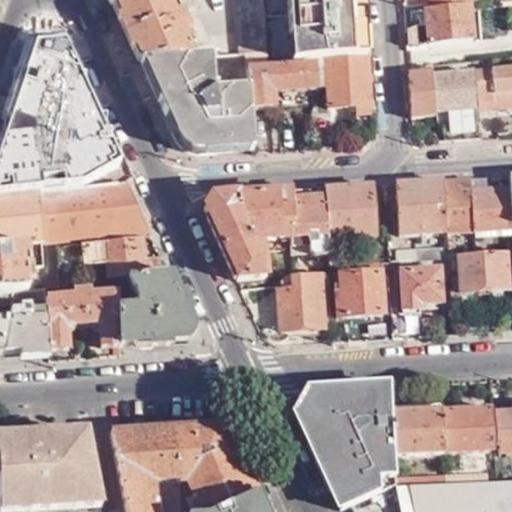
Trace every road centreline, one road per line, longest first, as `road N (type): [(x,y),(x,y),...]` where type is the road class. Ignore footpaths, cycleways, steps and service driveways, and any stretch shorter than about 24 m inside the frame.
road 1 (residential): [(246,380),(511,363)]
road 2 (residential): [(0,400),(246,380)]
road 3 (residential): [(398,167),(160,183)]
road 4 (residential): [(246,380),(160,183)]
road 5 (residential): [(160,183),(60,0)]
road 6 (residential): [(389,0),(398,167)]
road 7 (residential): [(306,511),(246,380)]
